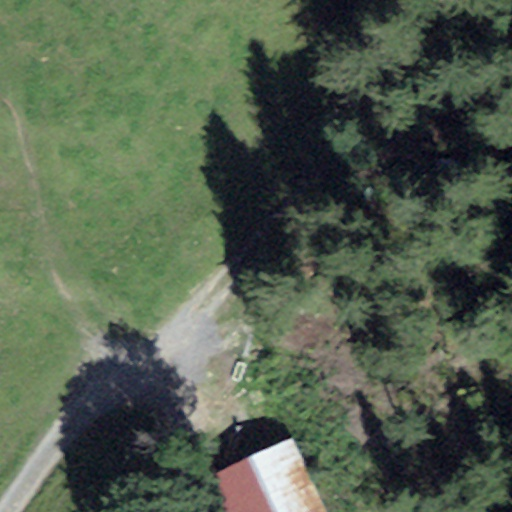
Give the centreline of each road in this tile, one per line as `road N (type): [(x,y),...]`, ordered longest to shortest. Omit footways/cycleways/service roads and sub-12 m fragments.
road 1 (track): [(511,148),(395,151),(297,196),(155,342)]
road 2 (track): [(6,511),(72,420),(155,342)]
